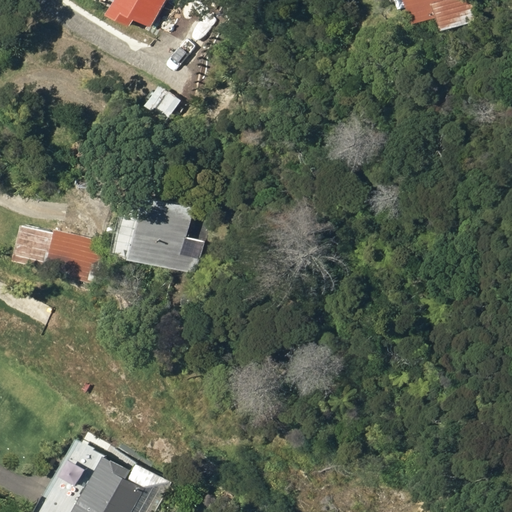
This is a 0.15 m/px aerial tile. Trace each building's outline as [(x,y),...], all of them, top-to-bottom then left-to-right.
[(124,0),(118,12),(140,24),(144,17),(158,25),(163,16),(199,36),(212,13),(189,0),(124,0)] [(418,0),(420,5),(425,4),(429,19),(454,13),(457,25),(491,17),(486,0),(418,0)] [(210,240),(195,235),(203,205),(137,187),(120,250),(202,272),(210,240)] [(53,267),(52,271),(99,285),(112,241),(65,227),(63,231),(33,222),(22,258),(53,267)] [(141,421),(182,446),(211,399),(181,381),(161,414),(150,407),(141,421)] [(81,511),(139,511),(154,487),(152,485),(161,471),(145,462),(142,468),(124,457),(105,487),(99,483),(81,511)]
